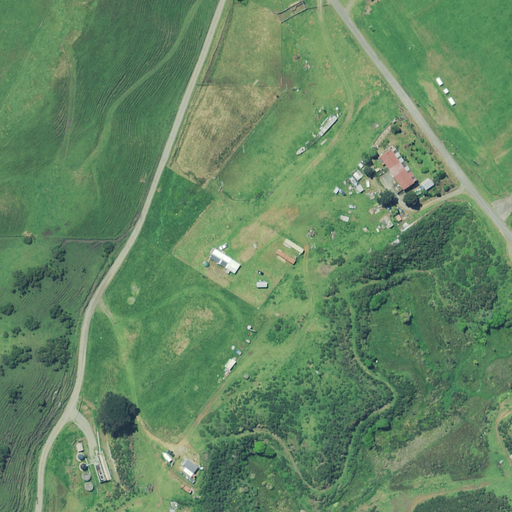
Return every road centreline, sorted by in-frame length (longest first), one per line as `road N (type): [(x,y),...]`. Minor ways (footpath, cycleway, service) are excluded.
road 1 (unclassified): [(38,511),(42,461),(76,392),(88,321),(136,233),(224,0)]
road 2 (residential): [(333,0),(511,236)]
